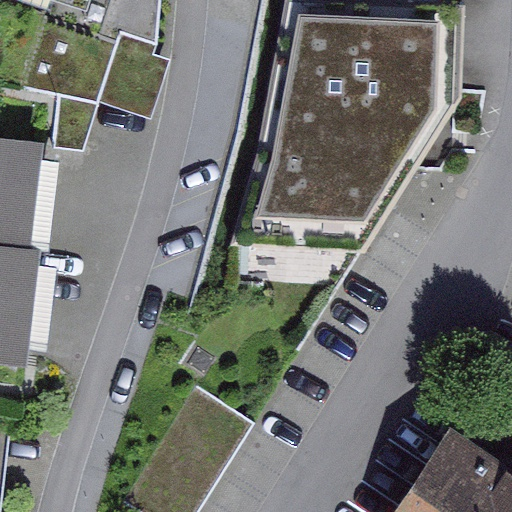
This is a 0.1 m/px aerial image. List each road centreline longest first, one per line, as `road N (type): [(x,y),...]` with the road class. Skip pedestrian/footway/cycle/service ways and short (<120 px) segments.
road 1 (residential): [(55,511),(175,133),(187,0)]
road 2 (residential): [(511,160),(475,252),(289,511)]
